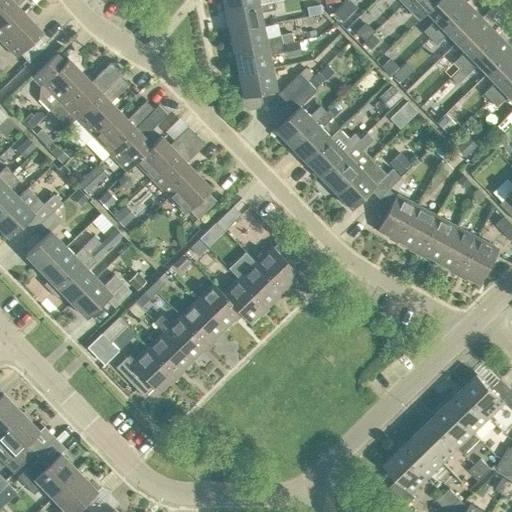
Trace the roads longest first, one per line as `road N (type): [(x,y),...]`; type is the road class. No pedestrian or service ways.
road 1 (residential): [(463,333),(447,315),(326,241),(171,78),(67,0)]
road 2 (residential): [(184,493),(162,490),(132,469),(6,336)]
road 3 (residential): [(463,333),(306,488)]
road 4 (residential): [(306,488),(184,493)]
